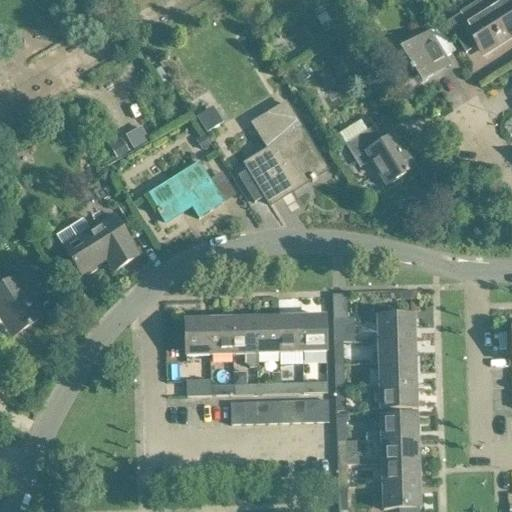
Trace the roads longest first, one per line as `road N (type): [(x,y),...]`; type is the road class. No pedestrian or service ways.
road 1 (residential): [(148,294),(192,256),(236,245),(370,245),(477,273)]
road 2 (residential): [(331,444),(153,450),(148,294)]
road 3 (residential): [(511,452),(482,453),(477,273)]
road 4 (residential): [(29,456),(96,347),(148,294)]
